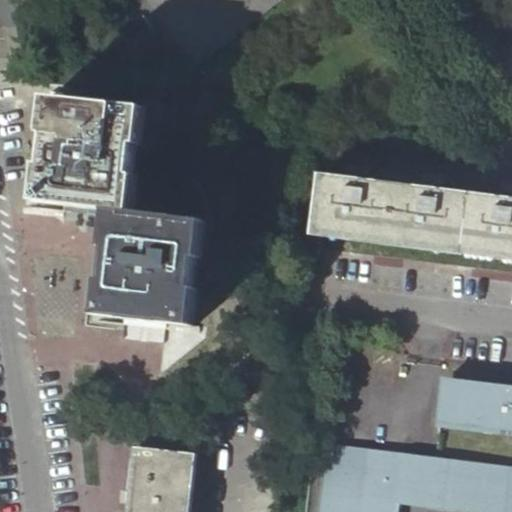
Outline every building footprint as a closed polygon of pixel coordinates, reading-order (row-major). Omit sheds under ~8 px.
[(37,202),(51,98),(43,97),(38,134),(42,134),(39,165),(35,165),(31,201),(37,202)] [(141,108),(51,98),(37,202),(103,209),(128,213),(132,176),(127,176),(131,145),(136,145),(141,108)] [(511,259),(511,197),(315,172),(307,234),(511,259)] [(128,213),(103,209),(99,247),(104,248),(100,278),(95,277),(91,315),(188,326),(192,289),(187,288),(191,258),(196,258),(201,221),(128,213)] [(511,429),(511,386),(499,384),(443,377),(437,420),(500,428),(511,429)] [(274,430),(273,453),(302,457),(305,434),(274,430)] [(130,444),(122,511),(184,511),(191,452),(130,444)] [(351,449),(327,446),(325,455),(349,458),(351,449)] [(325,455),(318,511),(395,511),(397,501),(487,511),(511,511),(511,468),(351,449),(349,458),(325,455)]
